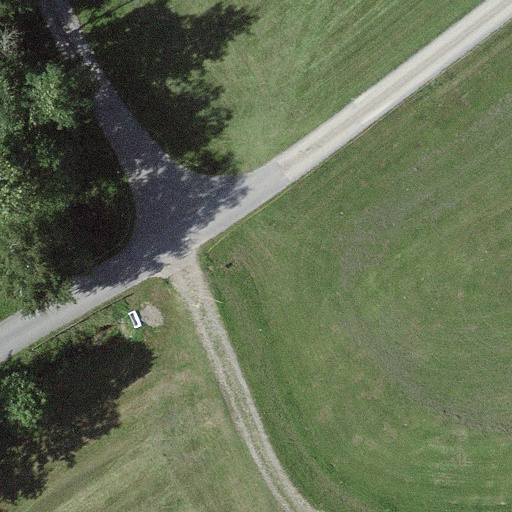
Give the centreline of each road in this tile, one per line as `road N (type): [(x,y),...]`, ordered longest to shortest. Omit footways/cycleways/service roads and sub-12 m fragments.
road 1 (unclassified): [(511,0),(174,243),(0,351)]
road 2 (track): [(174,243),(264,455),(307,511)]
road 3 (track): [(56,0),(184,235)]
